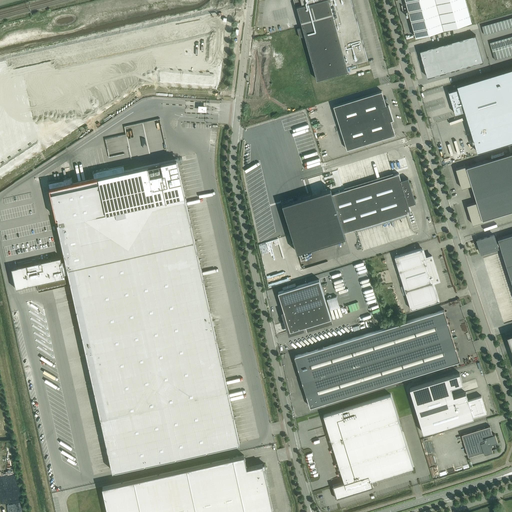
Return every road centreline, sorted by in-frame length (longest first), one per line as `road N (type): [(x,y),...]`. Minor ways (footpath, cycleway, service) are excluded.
road 1 (unclassified): [(310,510),(233,177),(251,0)]
road 2 (unclassified): [(511,404),(441,203),(386,0)]
road 3 (unknown): [(285,181),(269,196),(266,213),(278,251),(291,263),(309,267),(432,231)]
road 4 (unknown): [(391,85),(329,105),(336,150),(398,137),(405,128)]
road 5 (unknown): [(165,104),(135,107),(34,174),(40,196)]
road 6 (unknown): [(3,261),(57,248),(57,232),(0,244)]
road 7 (unknown): [(498,416),(455,429),(462,457),(468,463),(503,451),(506,442)]
road 8 (unknown): [(405,142),(285,181)]
